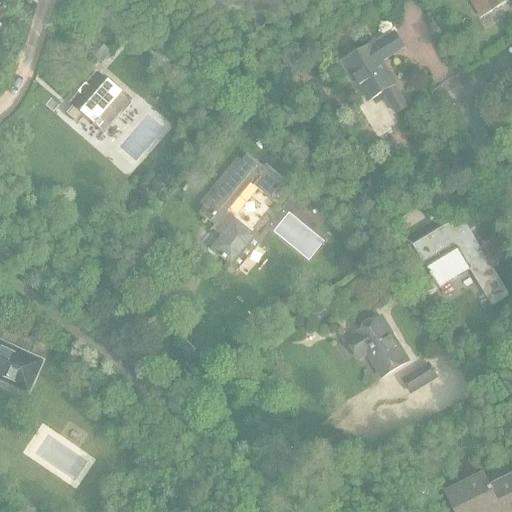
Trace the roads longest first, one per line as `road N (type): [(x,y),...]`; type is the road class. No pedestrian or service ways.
road 1 (residential): [(276,511),(0,275)]
road 2 (residential): [(511,54),(460,83),(448,119),(511,227)]
